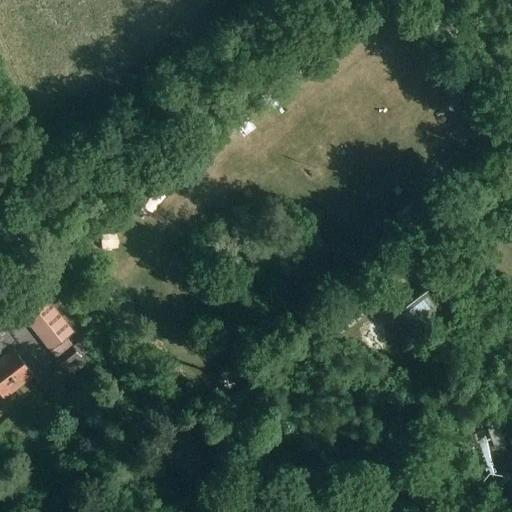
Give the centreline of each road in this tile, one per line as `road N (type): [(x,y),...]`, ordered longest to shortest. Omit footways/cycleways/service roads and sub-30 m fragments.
road 1 (track): [(0,235),(304,0)]
road 2 (track): [(511,466),(384,511)]
